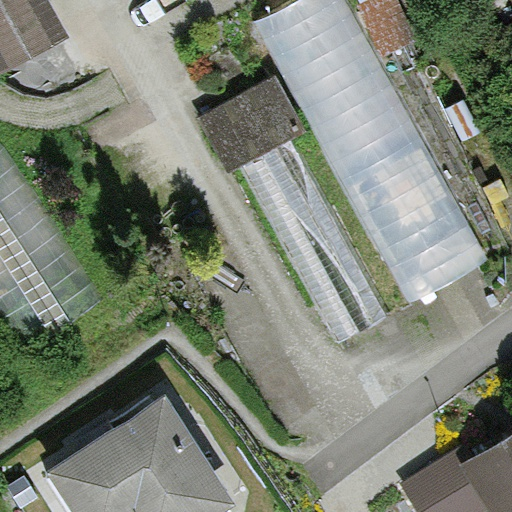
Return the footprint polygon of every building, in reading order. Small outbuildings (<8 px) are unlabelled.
[(43,0),(0,0),(0,62),(60,31),(43,0)] [(493,251),(346,0),(302,0),(243,34),(401,304),(493,251)] [(384,314),(285,140),(224,175),(323,349),(384,314)] [(0,146),(0,316),(28,360),(106,310),(0,146)] [(165,399),(47,476),(70,511),(230,511),(230,510),(236,506),(165,399)] [(511,511),(511,434),(469,463),(460,450),(401,489),(416,511),(493,511),(496,511),(511,511)]
